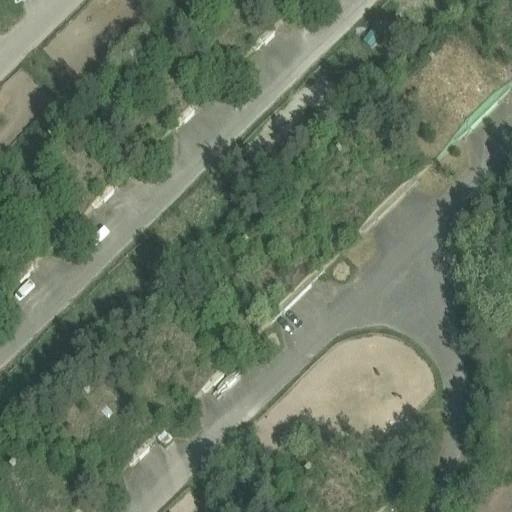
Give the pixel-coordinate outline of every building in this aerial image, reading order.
[(279,29),(251,0),(208,0),(258,50),(279,29)] [(198,108),(146,55),(124,77),(176,130),(198,108)] [(495,106),(448,58),(422,84),(469,132),(495,106)] [(118,187),(66,134),(44,155),(96,208),(118,187)] [(402,197),(355,148),(329,174),(376,222),(402,197)] [(39,264),(0,224),(0,268),(17,286),(39,264)] [(310,287),(262,240),(236,266),(283,313),(310,287)] [(228,372),(176,319),(154,340),(206,393),(228,372)] [(153,445),(101,392),(79,413),(131,466),(153,445)] [(75,511),(28,464),(6,485),(32,511),(75,511)] [(366,511),(323,468),(301,489),(323,511),(366,511)]
